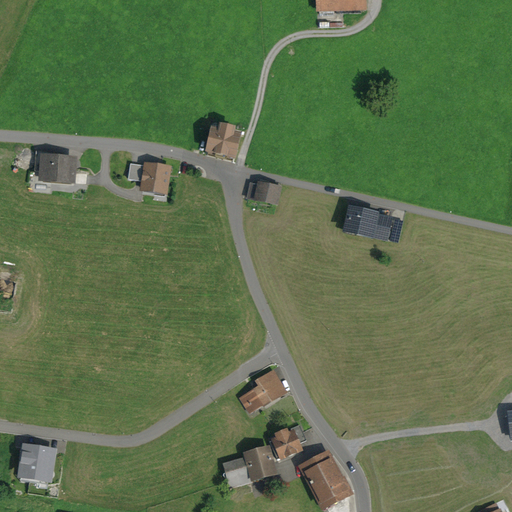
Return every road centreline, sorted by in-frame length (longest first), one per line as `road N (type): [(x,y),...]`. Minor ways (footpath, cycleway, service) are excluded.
road 1 (residential): [(282,349),(134,440),(0,426)]
road 2 (residential): [(232,170),(511,233)]
road 3 (track): [(240,172),(261,87),(283,45),(350,33),(375,13),(373,0)]
road 4 (residential): [(0,136),(119,145),(232,170)]
road 5 (residential): [(282,349),(239,251),(232,170)]
road 6 (residential): [(363,511),(352,467),(316,420),(282,349)]
